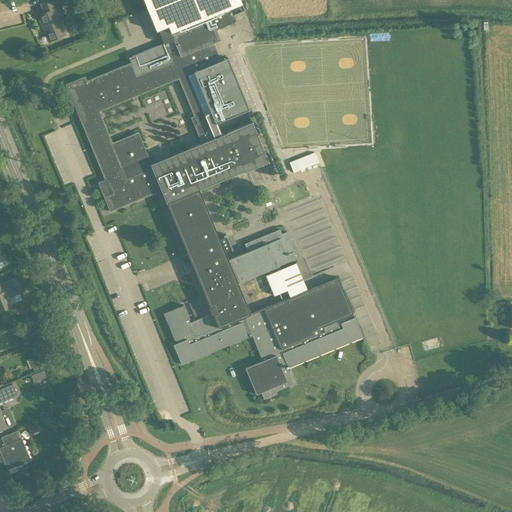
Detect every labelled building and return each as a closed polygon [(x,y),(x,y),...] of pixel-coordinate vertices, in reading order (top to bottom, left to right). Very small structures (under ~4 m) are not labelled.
[(37,15),(48,42),(65,35),(50,0),(48,0),(40,4),(44,12),(37,15)] [(251,121),(226,132),(226,133),(221,135),(216,123),(249,109),(227,57),(220,60),(213,43),(220,40),(215,29),(235,21),(229,9),(241,4),(239,0),(142,0),(156,31),(158,30),(161,36),(163,43),(128,58),(130,62),(86,81),(84,76),(65,85),(104,179),(97,182),(109,211),(159,190),(186,254),(179,257),(185,270),(191,267),(210,314),(188,323),(181,306),(163,313),(174,341),(175,340),(176,343),(172,345),(181,365),(247,337),(246,334),(250,332),(262,361),(244,368),(256,395),(260,393),(263,399),(276,394),(275,392),(293,384),(287,368),(362,337),(355,319),(351,321),(349,316),(353,314),(338,278),(307,291),(296,264),(266,276),(274,296),(287,291),(290,298),(250,315),(238,284),(297,260),(294,253),(295,253),(287,232),(281,234),(279,229),(244,244),(247,252),(227,260),(225,253),(231,251),(226,238),(219,240),(198,189),(242,171),(243,172),(268,162),(251,121)] [(288,163),(292,172),(316,162),(312,153),(288,163)] [(269,196),(253,204),(258,214),(274,206),(269,196)] [(0,310),(11,306),(7,297),(21,291),(16,278),(2,283),(1,282),(0,282),(0,310)] [(36,357),(28,358),(31,369),(39,367),(36,357)] [(45,369),(32,373),(34,381),(48,377),(45,369)] [(0,429),(14,424),(8,408),(1,411),(0,409),(0,402),(17,396),(12,384),(0,389),(0,429)] [(31,434),(40,430),(38,423),(28,427),(31,434)] [(1,438),(3,443),(6,442),(7,445),(0,447),(0,451),(8,469),(30,460),(18,430),(1,438)]
